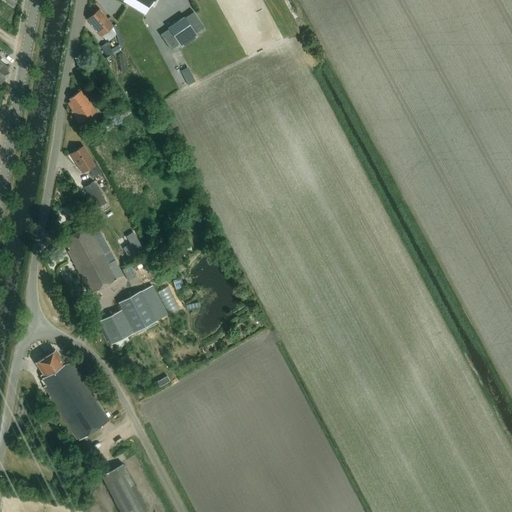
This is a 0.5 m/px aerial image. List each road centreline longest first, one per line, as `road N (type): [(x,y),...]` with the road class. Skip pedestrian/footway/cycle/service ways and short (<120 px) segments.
road 1 (unclassified): [(40,328),(30,287),(81,0)]
road 2 (unclassified): [(181,511),(108,375),(91,353),(40,328)]
road 3 (tertiary): [(0,190),(36,0)]
road 4 (unclassified): [(0,461),(18,353),(40,328)]
